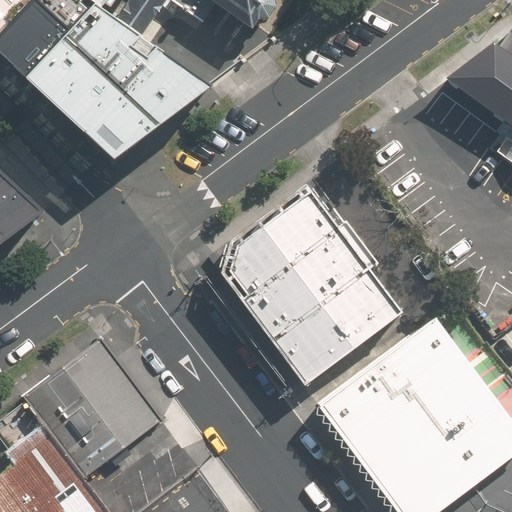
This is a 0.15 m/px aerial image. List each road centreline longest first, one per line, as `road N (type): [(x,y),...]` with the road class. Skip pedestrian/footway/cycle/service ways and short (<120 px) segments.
road 1 (tertiary): [(469,0),(180,210),(122,243)]
road 2 (residential): [(122,243),(313,511)]
road 3 (residential): [(122,243),(85,192),(0,111)]
road 4 (tertiary): [(122,243),(0,330)]
